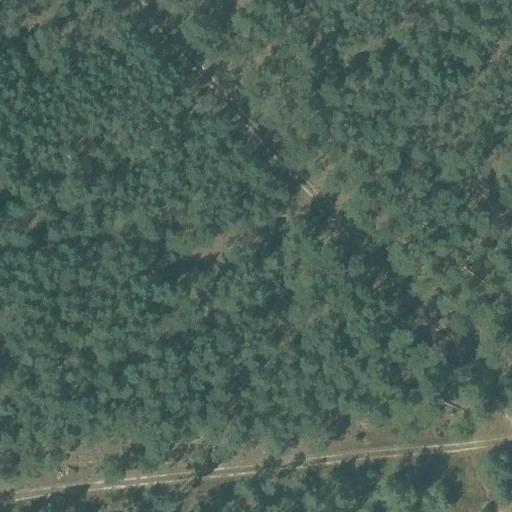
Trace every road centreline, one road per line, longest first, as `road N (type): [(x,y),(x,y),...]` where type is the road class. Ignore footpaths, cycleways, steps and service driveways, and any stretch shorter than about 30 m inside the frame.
road 1 (track): [(139,0),(511,417)]
road 2 (track): [(511,440),(0,502)]
